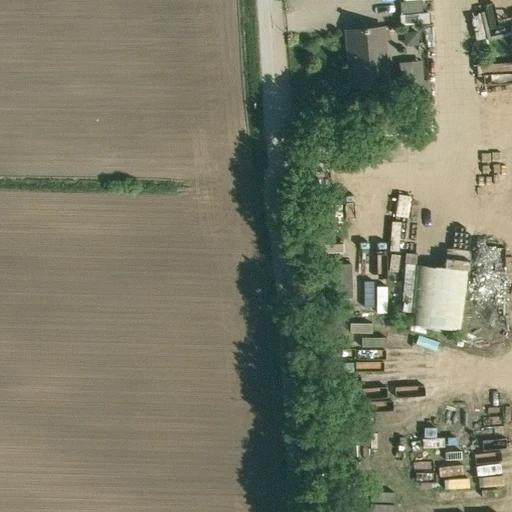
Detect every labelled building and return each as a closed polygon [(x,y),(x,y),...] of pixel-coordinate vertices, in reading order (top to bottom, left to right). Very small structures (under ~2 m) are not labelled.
[(406,10),(407,23),(437,22),(436,9),(406,10)] [(346,30),(350,86),(387,83),(383,27),(346,30)] [(403,32),(405,46),(418,45),(416,31),(403,32)] [(399,62),(401,82),(422,81),(420,61),(399,62)] [(436,113),(387,113),(387,145),(397,146),(397,137),(436,138),(436,113)] [(348,204),(333,205),(334,234),(350,233),(348,204)] [(399,222),(396,251),(405,252),(409,223),(399,222)] [(419,265),(414,325),(457,328),(462,268),(419,265)] [(509,381),(492,377),(489,396),(505,399),(509,381)] [(401,501),(423,500),(423,491),(401,492),(401,501)] [(370,506),(384,504),(382,492),(368,494),(370,506)]
